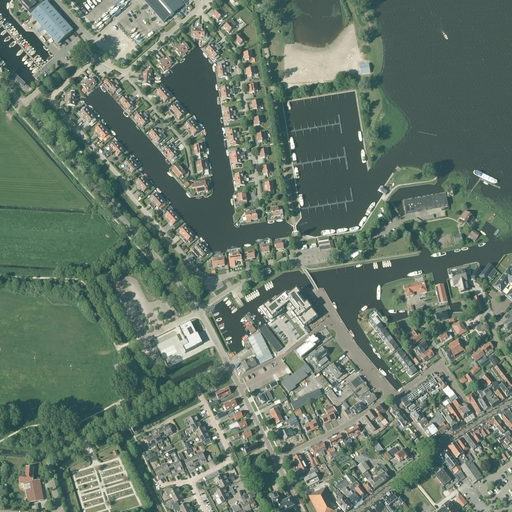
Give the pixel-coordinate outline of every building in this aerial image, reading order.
[(33,13),(39,7),(33,0),(24,0),(22,3),(29,11),(30,10),(33,13)] [(183,7),(176,0),(144,0),(165,23),(183,7)] [(55,42),(54,43),(58,47),(61,44),(60,43),(73,31),(72,31),(46,2),(31,16),(55,42)] [(213,16),(217,21),(220,18),(220,17),(222,15),(218,10),(215,13),(216,13),(213,16)] [(101,29),(106,23),(101,18),(98,21),(97,21),(94,23),(101,29)] [(224,28),(228,33),(231,31),(230,30),(233,27),(229,22),(226,25),(226,26),(224,28)] [(202,25),(199,25),(199,27),(198,39),(201,39),(201,38),(204,38),(207,38),(207,33),(204,33),(205,30),(200,30),(201,28),(202,25)] [(234,41),(239,46),(242,43),(241,42),(244,40),(240,35),(237,38),(234,41)] [(179,44),(178,45),(185,54),(188,51),(187,51),(189,49),(184,43),(181,46),(179,44)] [(219,46),(217,44),(214,47),(212,45),(205,50),(207,52),(207,53),(209,55),(219,46)] [(182,56),(185,54),(178,45),(176,46),(178,48),(174,51),(180,57),(182,55),(182,56)] [(220,48),(219,46),(209,55),(211,58),(212,57),(214,59),(216,60),(219,57),(218,56),(220,54),(217,51),(220,48)] [(243,54),(245,61),(249,60),(248,59),(252,58),(251,52),(247,53),(247,54),(243,54)] [(162,59),(161,60),(169,68),(171,66),(170,65),(173,64),(167,57),(164,60),(162,59)] [(9,68),(0,60),(0,65),(5,70),(6,72),(9,68)] [(166,70),(169,68),(161,60),(160,61),(161,63),(158,66),(163,72),(165,70),(166,70)] [(369,64),(359,66),(361,75),(370,73),(369,64)] [(31,89),(27,85),(9,68),(6,72),(21,87),(26,92),(31,89)] [(246,71),(247,77),(251,76),(251,75),(255,75),(254,68),(250,69),(250,70),(246,71)] [(141,77),(141,78),(152,79),(152,77),(151,77),(152,71),(146,70),(146,73),(143,73),(143,77),(141,77)] [(85,81),(92,89),(95,87),(94,86),(96,84),(91,78),(88,81),(86,79),(85,81)] [(109,90),(117,83),(116,81),(114,83),(111,79),(105,85),(107,87),(106,87),(109,90)] [(90,91),(92,89),(85,81),(83,82),(85,84),(82,87),(87,93),(89,91),(90,91)] [(118,84),(117,83),(109,90),(111,92),(113,94),(119,89),(116,85),(118,84)] [(249,87),(250,93),(254,93),(254,92),(258,91),(256,85),(252,85),(252,86),(249,87)] [(159,100),(167,92),(165,90),(164,90),(162,88),(156,93),(159,97),(157,98),(159,100)] [(169,95),(167,92),(159,100),(160,101),(162,100),(164,103),(170,97),(169,95)] [(123,107),(131,99),(130,98),(128,99),(126,96),(120,101),(121,103),(121,104),(123,107)] [(132,99),(131,99),(123,107),(125,109),(126,108),(128,111),(128,110),(130,112),(133,109),(132,107),(134,105),(132,103),(135,100),(133,98),(132,99)] [(251,103),(252,110),(257,109),(256,108),(260,107),(259,101),(255,102),(251,103)] [(172,115),(173,116),(182,109),(179,106),(179,107),(177,105),(171,110),(174,113),(172,115)] [(82,121),(91,113),(89,111),(88,111),(86,109),(80,114),(83,118),(81,119),(82,121)] [(184,111),(182,109),(173,116),(174,118),(176,116),(179,119),(185,114),(183,112),(184,111)] [(148,114),(146,112),(142,115),(140,112),(134,118),(136,120),(135,120),(138,123),(146,116),(148,114)] [(93,116),(91,113),(82,121),(84,122),(85,121),(88,124),(94,118),(92,116),(93,116)] [(147,117),(146,116),(138,123),(140,125),(142,127),(148,122),(145,118),(147,117)] [(254,119),(255,126),(259,125),(259,124),(263,124),(262,117),(258,118),(258,119),(254,119)] [(186,131),(188,133),(196,125),(194,123),(193,123),(191,121),(185,127),(188,130),(186,131)] [(198,128),(196,125),(188,133),(189,134),(191,133),(193,136),(200,131),(198,128)] [(97,137),(105,130),(103,127),(103,128),(101,126),(95,131),(97,134),(96,136),(97,137)] [(152,140),(161,132),(159,131),(157,132),(155,129),(149,134),(150,136),(150,137),(152,140)] [(108,132),(105,130),(97,137),(98,139),(100,137),(103,140),(106,138),(107,140),(111,137),(109,135),(107,133),(108,132)] [(162,133),(161,132),(152,140),(154,142),(155,141),(157,144),(163,138),(160,135),(162,133)] [(257,136),(258,142),(262,142),(262,140),(265,140),(264,134),(260,134),(260,135),(257,136)] [(112,154),(120,146),(118,144),(117,144),(115,142),(109,147),(112,151),(110,152),(112,154)] [(167,156),(175,149),(174,147),(172,149),(169,145),(163,151),(165,153),(164,153),(167,156)] [(194,147),(195,154),(199,153),(199,152),(203,151),(202,145),(198,146),(194,147)] [(122,149),(120,146),(112,154),(113,155),(114,154),(117,157),(123,151),(122,149)] [(176,150),(175,149),(167,156),(169,158),(171,160),(177,155),(175,152),(176,150)] [(259,152),(260,159),(265,158),(264,157),(268,156),(267,150),(263,150),(263,151),(259,152)] [(126,170),(134,163),(132,160),(132,161),(130,159),(124,164),(127,167),(125,169),(126,170)] [(205,164),(205,162),(201,162),(201,163),(197,163),(198,173),(203,173),(202,172),(206,171),(206,170),(207,170),(206,164),(205,164)] [(137,165),(134,163),(126,170),(127,172),(129,170),(132,173),(138,168),(136,166),(137,165)] [(185,174),(178,165),(175,168),(174,168),(171,170),(178,179),(182,176),(182,177),(185,174)] [(262,168),(263,175),(267,174),(267,173),(271,172),(270,166),(266,167),(266,168),(262,168)] [(138,189),(146,182),(144,179),(143,180),(141,178),(135,183),(138,186),(136,188),(138,189)] [(206,188),(205,181),(199,182),(199,184),(191,186),(192,190),(193,190),(194,194),(208,192),(207,187),(206,188)] [(148,184),(146,182),(138,189),(139,191),(141,189),(143,192),(150,187),(148,185),(148,184)] [(265,185),(266,191),(270,190),(270,193),(274,192),(272,182),(268,183),(268,184),(265,185)] [(152,206),(161,198),(158,196),(156,194),(150,200),(153,203),(151,204),(152,206)] [(247,205),(247,202),(246,195),(242,196),(242,195),(237,196),(239,206),(247,205)] [(163,201),(161,198),(152,206),(153,207),(155,206),(158,209),(164,204),(162,201),(163,201)] [(281,208),(271,209),(272,214),(273,213),(273,217),(280,216),(281,217),(283,216),(283,211),(282,211),(281,208)] [(167,222),(175,215),(173,212),(172,213),(170,211),(164,216),(167,219),(165,221),(167,222)] [(257,212),(244,214),(245,218),(246,222),(251,221),(257,220),(256,216),(258,215),(257,212)] [(469,225),(473,219),(465,212),(460,219),(469,225)] [(177,217),(175,215),(167,222),(168,224),(170,222),(173,225),(179,220),(177,218),(177,217)] [(181,239),(190,231),(187,229),(185,227),(179,233),(182,236),(180,237),(181,239)] [(468,237),(474,242),(479,235),(473,230),(468,237)] [(183,241),(185,243),(187,242),(193,237),(191,234),(192,234),(190,231),(181,239),(182,240),(184,239),(185,239),(183,241)] [(453,236),(455,244),(462,243),(461,235),(453,236)] [(320,251),(330,249),(330,250),(334,249),(332,241),(329,242),(328,238),(318,239),(320,252),(320,251)] [(276,247),(277,251),(285,249),(284,245),(283,245),(283,241),(275,243),(275,247),(276,247)] [(196,255),(204,248),(202,245),(201,246),(200,244),(193,249),(196,252),(195,254),(196,255)] [(262,250),(262,254),(270,253),(269,249),(270,249),(270,245),(262,246),(263,250),(262,250)] [(206,250),(204,248),(196,255),(197,257),(199,255),(202,258),(208,253),(206,251),(206,250)] [(361,250),(350,251),(350,252),(347,253),(346,252),(338,258),(337,260),(339,261),(349,260),(349,259),(353,258),(353,259),(362,253),(362,251),(361,250)] [(247,256),(247,260),(255,259),(254,255),(255,255),(255,251),(247,252),(248,256),(247,256)] [(235,266),(235,264),(237,263),(237,262),(242,261),(241,256),(230,258),(228,258),(230,267),(235,266)] [(217,267),(225,266),(224,263),(225,262),(224,258),(214,260),(214,263),(214,268),(217,267)] [(483,272),(479,277),(485,281),(494,269),(489,265),(483,272)] [(464,272),(463,268),(457,270),(458,274),(451,275),(454,285),(457,284),(460,296),(469,294),(466,283),(466,282),(467,282),(467,281),(465,272),(464,272)] [(477,268),(470,277),(475,281),(482,272),(477,268)] [(495,287),(501,292),(508,283),(511,286),(511,290),(507,297),(511,300),(511,271),(510,273),(508,271),(495,287)] [(427,293),(424,282),(403,286),(405,294),(418,292),(418,295),(427,293)] [(444,284),(435,286),(439,304),(448,302),(444,284)] [(276,302),(264,312),(272,322),(284,312),(283,311),(286,308),(303,329),(317,319),(295,292),(279,300),(280,301),(277,304),(276,302)] [(233,298),(239,306),(242,304),(237,296),(233,298)] [(482,311),(478,297),(474,298),(478,312),(482,311)] [(446,311),(435,314),(437,321),(439,320),(440,322),(449,319),(446,311)] [(511,311),(509,314),(511,318),(503,324),(508,331),(511,328),(511,311)] [(374,329),(381,323),(383,322),(376,313),(373,316),(377,320),(370,325),(374,329)] [(460,322),(451,327),(457,337),(466,332),(460,322)] [(185,353),(202,344),(197,334),(196,335),(195,334),(196,334),(190,323),(179,329),(184,340),(186,339),(188,345),(183,348),(185,353)] [(384,327),(381,323),(374,329),(377,333),(384,327)] [(259,330),(276,352),(281,348),(264,326),(259,330)] [(378,334),(381,338),(388,333),(385,329),(378,334)] [(418,334),(415,331),(412,334),(414,337),(408,342),(409,344),(413,342),(415,344),(422,339),(418,334)] [(381,338),(383,342),(391,336),(390,337),(388,334),(388,333),(381,338)] [(248,361),(241,364),(245,372),(272,359),(259,334),(248,340),(256,355),(247,359),(248,361)] [(445,334),(439,338),(442,343),(448,339),(445,334)] [(310,338),(309,337),(307,339),(308,340),(305,342),(306,344),(296,352),(301,359),(313,349),(317,346),(316,345),(319,342),(319,341),(318,339),(317,339),(313,335),(310,338)] [(383,342),(386,346),(393,341),(391,338),(391,337),(391,336),(383,342)] [(451,345),(443,350),(449,361),(450,360),(450,361),(466,352),(458,339),(450,344),(451,345)] [(386,346),(389,349),(396,344),(395,342),(394,342),(393,341),(386,346)] [(419,354),(420,356),(422,354),(423,353),(422,351),(428,347),(424,342),(414,350),(416,352),(419,350),(421,353),(419,354)] [(484,346),(490,355),(493,352),(492,350),(493,349),(489,343),(484,346)] [(399,348),(396,344),(389,349),(392,353),(393,353),(393,354),(399,349),(398,348),(399,348)] [(321,352),(318,354),(319,356),(316,358),(318,361),(321,359),(322,360),(329,355),(325,350),(321,352)] [(397,360),(405,354),(404,353),(403,354),(400,350),(394,355),(397,360)] [(423,355),(422,354),(419,357),(421,360),(422,360),(424,363),(434,356),(429,350),(423,355)] [(480,359),(484,356),(480,350),(475,353),(480,359)] [(475,363),(480,359),(475,353),(470,357),(475,363)] [(400,364),(408,358),(407,358),(405,357),(406,356),(405,354),(397,360),(400,364)] [(310,360),(307,356),(302,361),(304,365),(310,360)] [(403,367),(410,362),(408,359),(408,358),(400,364),(403,367)] [(499,363),(495,358),(490,362),(494,367),(499,363)] [(406,371),(413,365),(413,366),(410,362),(403,367),(406,371)] [(120,363),(113,366),(117,376),(124,373),(120,363)] [(310,363),(306,365),(290,378),(288,375),(283,379),(285,381),(282,384),(289,393),(295,388),(294,387),(307,377),(306,375),(311,371),(314,368),(310,363)] [(344,374),(336,363),(330,368),(339,378),(344,374)] [(406,371),(410,377),(418,371),(413,365),(406,371)] [(508,379),(498,365),(494,368),(505,382),(508,379)] [(477,366),(470,372),(473,376),(480,370),(477,366)] [(468,374),(465,377),(471,385),(475,383),(471,377),(473,376),(470,372),(468,374)] [(484,373),(479,377),(481,380),(482,379),(486,383),(489,386),(493,383),(486,375),(484,373)] [(443,390),(448,387),(440,377),(438,378),(436,376),(433,378),(443,390)] [(468,381),(464,376),(457,381),(460,386),(468,381)] [(350,389),(337,399),(331,390),(326,394),(337,408),(342,404),(341,404),(353,394),(358,400),(369,391),(359,377),(347,386),(350,389)] [(438,386),(433,379),(428,383),(433,389),(438,386)] [(511,393),(505,383),(505,384),(500,387),(497,383),(496,384),(495,382),(490,385),(491,387),(490,387),(494,393),(501,389),(507,398),(511,394),(511,393)] [(433,389),(428,383),(423,387),(428,393),(433,389)] [(416,390),(421,396),(426,393),(421,386),(416,390)] [(228,388),(215,394),(219,401),(225,398),(225,397),(231,394),(228,388)] [(490,408),(486,399),(482,393),(479,389),(476,391),(482,399),(477,401),(484,412),(490,408)] [(486,399),(492,408),(500,403),(496,398),(492,400),(491,398),(493,397),(491,394),(492,393),(489,389),(482,393),(486,399)] [(495,393),(501,402),(506,399),(500,389),(495,393)] [(290,404),(294,411),(322,396),(319,390),(290,404)] [(421,396),(416,390),(411,393),(416,400),(421,396)] [(261,402),(262,405),(268,402),(266,399),(269,397),(267,392),(263,394),(264,395),(258,398),(261,403),(261,402)] [(362,397),(369,406),(376,400),(372,394),(371,396),(368,392),(362,397)] [(478,415),(484,412),(475,398),(476,398),(473,393),(466,398),(468,401),(468,402),(469,403),(470,403),(478,415)] [(415,401),(410,394),(405,398),(405,397),(400,401),(406,409),(410,406),(411,407),(409,409),(410,411),(415,407),(412,403),(415,401)] [(446,408),(457,424),(462,421),(452,404),(448,400),(449,399),(447,397),(442,400),(444,403),(446,401),(450,406),(446,408)] [(234,400),(227,404),(227,403),(223,405),(227,412),(233,409),(233,408),(237,406),(234,400)] [(458,400),(452,403),(458,412),(463,420),(473,414),(467,405),(463,408),(460,402),(458,400)] [(363,409),(365,408),(361,403),(359,404),(359,403),(351,409),(349,411),(352,414),(354,412),(356,415),(363,410),(363,409)] [(417,423),(423,418),(423,417),(421,414),(428,409),(424,404),(420,407),(420,406),(410,414),(417,423)] [(270,412),(273,419),(280,415),(277,410),(280,409),(278,405),(272,408),(273,411),(270,412)] [(373,410),(378,416),(377,417),(381,422),(381,423),(384,427),(388,424),(380,415),(385,411),(380,405),(373,410)] [(338,414),(332,406),(324,410),(327,415),(330,422),(336,419),(334,416),(338,414)] [(457,424),(446,408),(440,412),(445,419),(451,428),(457,424)] [(398,422),(404,417),(400,411),(398,409),(394,413),(392,414),(394,416),(398,422)] [(502,421),(510,430),(510,429),(511,431),(511,416),(507,409),(498,415),(502,421)] [(236,421),(243,418),(240,412),(233,416),(229,419),(227,416),(220,420),(222,424),(229,420),(230,421),(235,418),(236,421)] [(363,419),(373,432),(377,429),(371,422),(377,417),(373,412),(371,413),(370,412),(366,415),(367,416),(363,419)] [(449,429),(449,428),(438,412),(433,415),(435,418),(429,423),(429,424),(432,422),(440,435),(449,429)] [(287,425),(289,424),(296,420),(295,417),(286,421),(284,417),(281,419),(280,415),(273,419),(276,425),(282,422),(282,424),(286,422),(287,425)] [(324,425),(330,422),(327,415),(321,418),(324,425)] [(190,427),(200,422),(197,416),(187,421),(190,427)] [(312,423),(309,416),(306,418),(313,431),(318,428),(315,421),(312,423)] [(398,422),(394,425),(396,428),(400,424),(403,428),(409,423),(404,417),(398,422)] [(490,420),(485,423),(488,429),(489,430),(490,429),(492,428),(491,427),(493,426),(496,429),(496,428),(501,425),(494,417),(490,420)] [(307,434),(313,431),(306,418),(303,419),(306,426),(304,427),(307,434)] [(421,428),(428,424),(424,419),(423,418),(417,423),(421,428)] [(236,429),(238,428),(239,427),(240,430),(247,427),(244,421),(238,425),(235,426),(236,429)] [(193,433),(195,431),(203,428),(203,427),(200,422),(190,427),(193,433)] [(428,437),(431,441),(439,435),(431,424),(429,424),(428,423),(428,424),(422,429),(428,437)] [(485,423),(477,428),(484,439),(488,436),(484,431),(488,429),(485,423)] [(170,431),(167,425),(161,427),(166,437),(172,434),(173,435),(176,434),(174,429),(170,431)] [(507,431),(501,425),(496,428),(497,430),(492,433),(494,435),(499,432),(501,435),(502,435),(507,431)] [(198,437),(208,432),(205,426),(203,427),(203,428),(195,431),(198,437)] [(351,429),(354,435),(360,432),(356,426),(351,429)] [(166,437),(161,427),(155,430),(157,433),(161,440),(166,437)] [(289,428),(286,430),(287,431),(281,434),(284,441),(290,438),(293,436),(291,431),(289,428)] [(470,433),(469,433),(477,444),(481,441),(481,440),(482,440),(481,438),(482,437),(477,428),(470,433)] [(351,429),(345,432),(348,438),(352,437),(353,440),(356,439),(354,435),(351,429)] [(234,441),(238,439),(243,437),(245,440),(252,436),(249,431),(239,436),(238,434),(232,437),(234,441)] [(501,435),(496,439),(500,444),(503,441),(504,442),(511,435),(507,431),(502,435),(501,435)] [(209,439),(211,438),(208,432),(198,437),(201,443),(203,442),(205,446),(211,443),(209,439)] [(157,433),(151,436),(156,445),(162,442),(161,440),(157,433)] [(483,452),(479,447),(477,444),(469,433),(463,437),(473,451),(477,448),(481,453),(483,452)] [(334,438),(337,444),(343,441),(340,435),(334,438)] [(156,445),(151,436),(145,438),(150,448),(156,445)] [(334,438),(328,440),(331,447),(335,445),(336,448),(338,446),(337,444),(334,438)] [(461,438),(455,443),(463,454),(469,449),(461,438)] [(415,442),(420,448),(424,445),(419,439),(415,442)] [(383,451),(375,440),(371,444),(380,456),(382,454),(381,453),(383,451)] [(247,455),(258,449),(255,443),(250,446),(248,443),(242,446),(247,455)] [(320,453),(322,455),(322,457),(325,455),(323,451),(326,450),(323,443),(317,446),(320,453)] [(482,478),(471,462),(469,463),(465,457),(455,443),(448,449),(456,460),(456,459),(458,462),(459,461),(462,466),(460,467),(473,485),(482,478)] [(322,455),(320,453),(317,446),(311,449),(315,456),(318,454),(319,457),(322,455)] [(388,461),(395,456),(399,463),(404,459),(405,460),(407,460),(408,459),(408,458),(408,457),(403,450),(398,453),(395,450),(393,452),(392,450),(384,456),(388,461)] [(446,450),(436,458),(443,466),(446,464),(451,471),(452,470),(455,474),(461,470),(446,450)] [(202,453),(196,456),(201,466),(207,463),(202,453)] [(293,458),(297,466),(305,462),(302,457),(301,458),(299,455),(293,458)] [(196,456),(190,459),(195,469),(201,466),(196,456)] [(265,462),(262,456),(252,461),(255,467),(265,462)] [(350,459),(348,456),(337,462),(339,466),(350,459)] [(444,487),(452,480),(435,458),(427,465),(432,473),(434,472),(436,475),(435,476),(444,487)] [(190,459),(184,462),(189,472),(195,469),(190,459)] [(179,461),(173,464),(178,474),(184,471),(179,461)] [(305,462),(297,466),(301,473),(307,470),(306,468),(307,467),(305,462)] [(370,470),(364,462),(357,467),(363,475),(367,472),(370,470)] [(171,475),(172,477),(178,474),(173,464),(167,467),(171,475)] [(165,478),(171,475),(167,467),(166,465),(160,468),(165,478)] [(371,472),(374,476),(381,485),(389,479),(385,475),(389,473),(383,465),(380,468),(379,467),(376,470),(375,469),(371,472)] [(43,501),(40,481),(32,482),(33,476),(33,469),(27,468),(26,475),(20,474),(20,483),(25,485),(28,504),(43,501)] [(160,468),(154,471),(159,481),(165,478),(160,468)] [(304,479),(308,487),(319,481),(315,474),(318,473),(316,469),(306,474),(308,477),(304,479)] [(372,478),(367,472),(363,475),(374,490),(381,485),(374,476),(372,478)] [(225,474),(216,479),(219,484),(233,477),(232,474),(226,477),(225,474)] [(351,486),(362,500),(367,496),(356,482),(352,476),(350,477),(353,481),(350,484),(351,486)] [(235,480),(233,477),(219,484),(222,490),(225,488),(231,486),(229,483),(235,480)] [(336,485),(353,507),(361,500),(345,479),(336,485)] [(362,485),(369,494),(374,491),(369,483),(366,486),(364,484),(362,485)] [(338,511),(338,510),(337,510),(325,487),(308,496),(316,511),(338,511)] [(172,498),(181,494),(178,488),(172,491),(171,489),(165,492),(167,496),(170,495),(172,498)] [(222,490),(216,492),(219,498),(233,491),(232,488),(226,491),(225,488),(222,490)] [(333,492),(336,497),(348,510),(352,508),(343,497),(337,490),(333,492)] [(235,494),(233,491),(219,498),(222,504),(231,499),(229,497),(235,494)] [(243,496),(251,510),(256,508),(252,499),(255,497),(252,492),(243,496)] [(279,499),(276,492),(269,496),(276,511),(284,511),(294,507),(290,499),(284,502),(282,497),(279,499)] [(389,506),(398,499),(392,492),(388,494),(386,496),(383,499),(386,503),(384,505),(386,508),(387,507),(389,509),(387,509),(389,511),(393,511),(394,511),(389,506)] [(171,504),(173,508),(179,505),(177,503),(184,499),(181,494),(172,498),(174,502),(171,504)] [(244,511),(247,511),(251,510),(243,496),(240,497),(243,503),(240,504),(243,509),(244,511)] [(336,497),(335,498),(338,501),(336,503),(343,511),(346,511),(348,511),(348,510),(336,497)] [(380,511),(385,508),(379,501),(372,506),(376,511),(380,511)] [(458,511),(450,502),(437,511),(459,511),(458,511)] [(176,511),(181,510),(181,511),(185,511),(191,509),(189,503),(180,508),(179,505),(173,508),(174,511),(176,511)]
